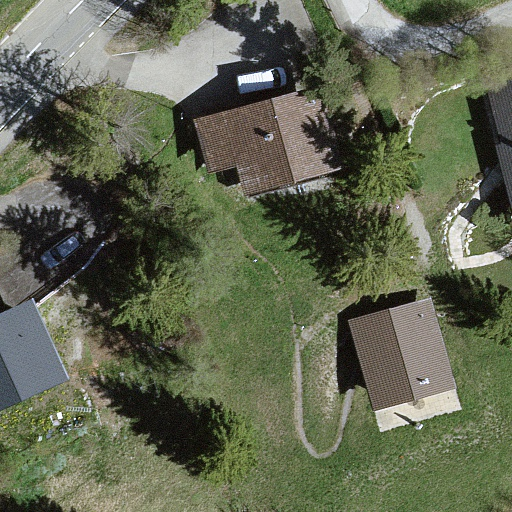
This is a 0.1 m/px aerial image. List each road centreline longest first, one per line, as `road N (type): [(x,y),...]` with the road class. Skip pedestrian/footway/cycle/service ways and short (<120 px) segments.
road 1 (unknown): [(323,0),(369,66),(422,89),(511,53)]
road 2 (tertiary): [(0,103),(92,0)]
